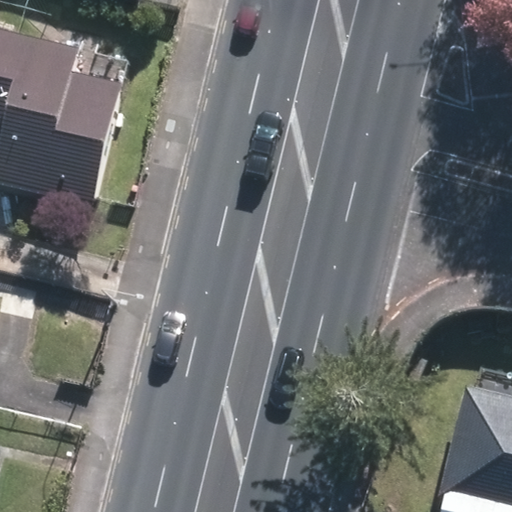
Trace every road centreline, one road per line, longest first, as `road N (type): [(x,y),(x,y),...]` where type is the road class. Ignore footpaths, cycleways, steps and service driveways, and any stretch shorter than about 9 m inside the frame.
road 1 (primary): [(226,511),(304,184)]
road 2 (residential): [(511,236),(304,184)]
road 3 (residential): [(325,96),(507,144)]
road 4 (primary): [(482,0),(507,144)]
